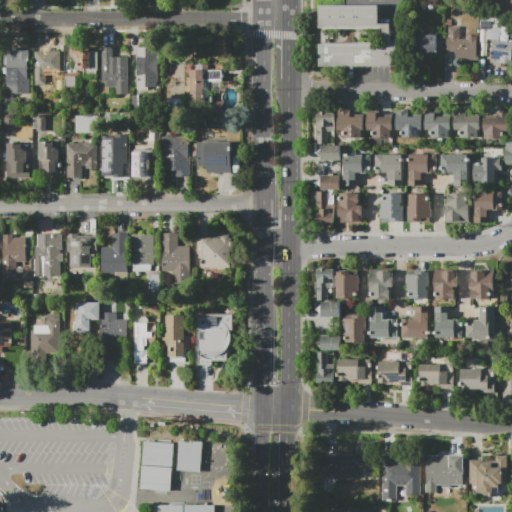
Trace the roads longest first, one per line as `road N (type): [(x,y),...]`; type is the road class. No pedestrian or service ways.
road 1 (residential): [(476,247),(511,229),(511,97),(289,90)]
road 2 (residential): [(280,0),(262,18),(0,19)]
road 3 (residential): [(264,206),(0,204)]
road 4 (residential): [(289,409),(511,424)]
road 5 (residential): [(291,248),(476,247)]
road 6 (primary): [(262,18),(264,198)]
road 7 (primary): [(291,248),(289,78)]
road 8 (primary): [(289,409),(291,248)]
road 9 (residential): [(263,408),(128,399)]
road 10 (residential): [(128,399),(0,396)]
